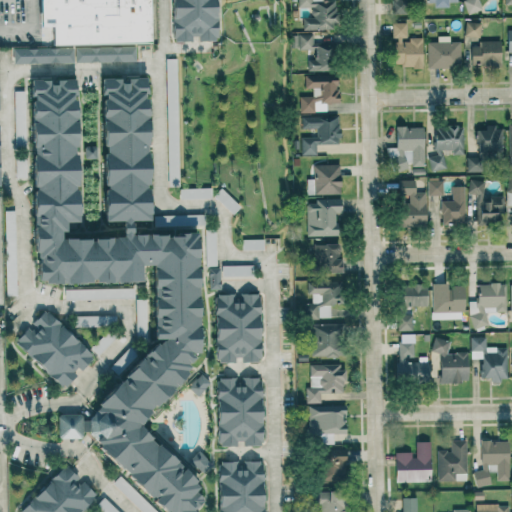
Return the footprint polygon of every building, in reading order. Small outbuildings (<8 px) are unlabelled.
[(39,0),(41,25),(53,26),(54,44),(150,43),(148,0),(39,0)] [(169,0),(170,42),(194,41),(194,42),(215,41),(214,0),(169,0)] [(301,30),(334,30),(333,0),(322,0),(321,0),(295,0),(296,8),(310,8),(310,18),(301,18),(301,30)] [(390,0),(391,16),(408,15),(406,0),(390,0)] [(464,0),(465,13),(479,12),(478,0),(464,0)] [(463,37),(479,37),(479,23),(464,22),(463,37)] [(420,67),(420,39),(405,39),(405,23),(390,23),(390,38),(392,38),(392,67),(420,67)] [(306,71),(328,71),(327,43),(311,43),(311,34),(297,35),(297,50),(312,50),(312,59),(305,59),(306,71)] [(448,36),(436,36),(436,42),(425,42),(426,68),(459,67),(458,42),(448,42),(448,36)] [(498,42),(469,43),(470,66),(499,65),(498,42)] [(134,61),(133,46),(73,48),(74,63),(134,61)] [(11,49),(11,64),(71,63),(71,48),(11,49)] [(175,59),(164,59),(166,124),(176,124),(174,75),(175,75),(175,59)] [(298,113),(325,112),(325,103),(336,103),(336,75),(303,76),(303,88),(311,88),(311,96),(297,97),(298,113)] [(299,155),(315,155),(314,145),(337,144),(337,116),(300,117),(300,129),(315,128),(315,137),(299,137),(299,155)] [(432,127),(433,151),(451,150),(451,155),(462,155),(461,126),(432,127)] [(422,127),(394,127),(394,148),(388,148),(388,172),(407,172),(407,167),(423,166),(422,127)] [(501,127),(484,127),(484,130),(471,131),(472,158),(465,158),(465,172),(478,172),(478,158),(502,158),(501,127)] [(443,168),(440,153),(426,155),(429,171),(443,168)] [(177,186),(176,155),(166,155),(167,186),(177,186)] [(14,178),(23,178),(23,160),(14,159),(14,178)] [(305,179),(305,195),(338,194),(338,164),(311,165),(312,179),(305,179)] [(441,195),(441,179),(426,179),(426,195),(441,195)] [(413,180),(397,181),(398,227),(423,226),(423,192),(413,192),(413,180)] [(483,181),(468,180),(466,194),(481,195),(483,181)] [(463,186),(450,186),(450,201),(439,201),(439,224),(463,224),(463,186)] [(208,199),(208,188),(178,189),(178,200),(208,199)] [(231,215),(239,207),(219,188),(211,196),(231,215)] [(485,196),(485,195),(476,196),(477,222),(501,221),(501,196),(485,196)] [(305,237),(338,236),(337,199),(313,199),(313,203),(305,204),(305,237)] [(201,215),(152,216),(152,227),(201,226),(201,215)] [(15,296),(14,225),(3,225),(4,296),(15,296)] [(204,230),(204,267),(214,266),(214,229),(204,230)] [(262,239),(241,239),(241,251),(262,251),(262,239)] [(312,245),(311,261),(323,262),(323,273),(340,274),(340,259),(336,259),(336,245),(312,245)] [(250,265),(220,266),(221,277),(250,276),(250,265)] [(218,289),(217,269),(207,270),(208,290),(218,289)] [(302,303),(302,319),(329,318),(329,305),(334,305),(333,282),(307,282),(307,303),(302,303)] [(505,312),(504,283),(475,284),(475,301),(468,301),(469,327),(486,327),(485,312),(505,312)] [(425,307),(425,284),(395,285),(396,331),(411,330),(411,314),(404,314),(404,307),(425,307)] [(430,320),(462,319),(461,286),(445,286),(445,284),(430,284),(430,320)] [(62,290),(62,300),(132,299),(132,288),(62,290)] [(214,363),(237,363),(258,362),(257,295),(238,295),(238,303),(233,303),(232,295),(213,295),(214,363)] [(144,300),(134,300),(134,317),(144,317),(144,300)] [(13,341),(58,388),(78,369),(79,369),(91,359),(45,309),(28,324),(29,325),(13,341)] [(73,327),(114,326),(114,316),(73,317),(73,327)] [(310,358),(337,357),(336,323),(309,324),(310,358)] [(397,335),(396,377),(426,377),(426,362),(412,361),(412,335),(397,335)] [(505,380),(505,347),(484,347),(484,337),(469,337),(469,359),(479,358),(480,378),(489,377),(489,380),(505,380)] [(465,352),(447,353),(447,339),(431,339),(431,353),(437,353),(438,382),(466,382),(465,352)] [(308,364),(308,387),(304,387),(304,403),(319,403),(319,393),(342,393),(341,364),(308,364)] [(197,396),(208,381),(198,373),(186,388),(197,396)] [(215,445),(238,445),(238,444),(259,444),(259,377),(239,377),(239,385),(234,385),(234,377),(215,377),(215,445)] [(332,444),(331,434),(344,434),(343,405),(306,406),(307,438),(318,438),(318,444),(332,444)] [(56,438),(80,438),(80,413),(55,414),(56,438)] [(464,440),(448,441),(449,450),(435,450),(436,481),(466,480),(464,440)] [(508,480),(507,440),(479,441),(480,470),(472,471),(473,485),(488,485),(488,472),(495,472),(495,481),(508,480)] [(394,481),(429,481),(428,441),(412,442),(413,451),(393,452),(394,481)] [(209,463),(196,450),(187,460),(200,473),(209,463)] [(342,450),(319,450),(319,480),(341,481),(342,450)] [(216,511),(260,511),(260,460),(241,461),(241,469),(235,469),(235,461),(216,461),(216,511)] [(15,511),(77,511),(94,496),(81,482),(80,483),(63,465),(15,511)] [(110,483),(140,511),(155,511),(118,476),(110,483)] [(312,492),(312,511),(340,511),(339,490),(312,492)] [(414,511),(414,497),(400,498),(400,511),(414,511)]
